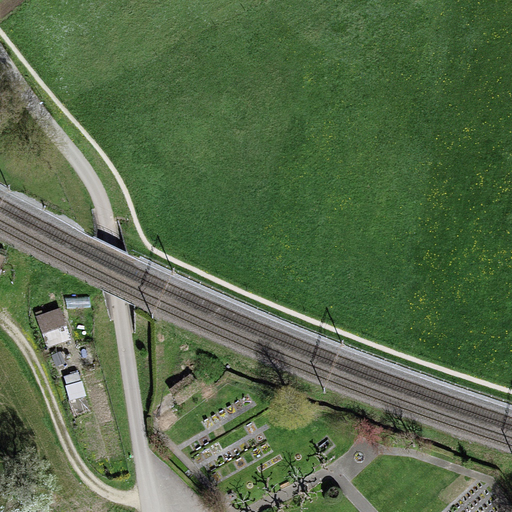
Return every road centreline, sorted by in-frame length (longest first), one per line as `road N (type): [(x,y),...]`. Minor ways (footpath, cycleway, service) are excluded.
road 1 (residential): [(0,51),(104,207),(140,460),(157,500)]
road 2 (residential): [(157,500),(102,494),(86,480),(24,344),(0,318)]
